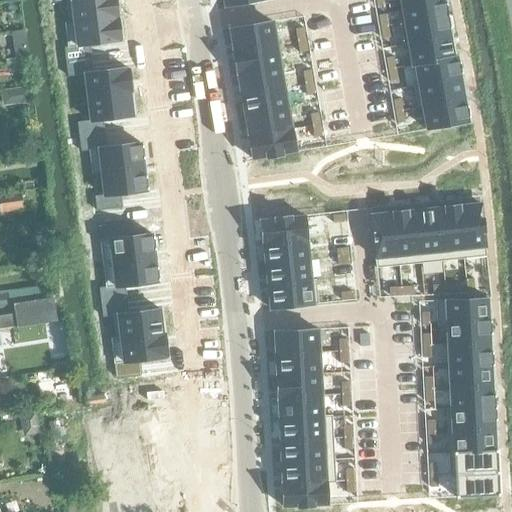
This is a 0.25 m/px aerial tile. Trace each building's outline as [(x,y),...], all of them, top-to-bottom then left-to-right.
[(52,0),(52,1),(63,0),(72,0),(76,23),(117,18),(115,0),(52,0)] [(408,0),(401,1),(405,23),(447,15),(444,0),(408,0)] [(0,15),(18,13),(16,1),(0,3),(0,15)] [(387,14),(379,15),(380,27),(388,26),(387,14)] [(447,15),(405,23),(409,44),(451,37),(447,15)] [(79,48),(64,49),(65,61),(90,58),(88,47),(120,43),(117,18),(76,23),(79,48)] [(273,22),(231,29),(234,52),(277,45),(273,22)] [(388,26),(380,27),(382,39),(390,38),(388,26)] [(303,27),(295,28),(297,40),(305,39),(303,27)] [(12,59),(23,57),(24,57),(22,41),(19,41),(18,31),(6,32),(8,43),(10,43),(12,59)] [(451,37),(409,44),(409,45),(412,45),(415,65),(457,58),(454,36),(451,37)] [(305,39),(297,40),(299,52),(307,51),(305,39)] [(277,45),(234,52),(238,73),(280,66),(277,45)] [(394,57),(386,58),(388,70),(396,69),(394,57)] [(90,58),(65,61),(67,75),(86,73),(89,97),(130,92),(128,68),(91,72),(90,58)] [(457,58),(415,65),(419,86),(461,79),(457,58)] [(280,66),(238,73),(242,94),(284,87),(280,66)] [(396,69),(388,70),(389,82),(397,81),(396,69)] [(311,71),(303,72),(305,84),(312,83),(311,71)] [(461,79),(419,86),(422,107),(465,100),(461,79)] [(312,83),(305,84),(306,96),(314,94),(312,83)] [(284,87),(242,94),(246,116),(288,108),(284,87)] [(18,100),(31,99),(29,88),(17,89),(18,100)] [(92,121),(76,123),(78,136),(103,133),(102,120),(133,116),(130,92),(89,97),(92,121)] [(401,99),(393,100),(395,112),(403,111),(401,99)] [(465,100),(422,107),(426,130),(469,123),(465,100)] [(288,108),(246,116),(249,137),(291,130),(288,108)] [(403,111),(395,112),(397,124),(405,123),(403,111)] [(318,113),(311,114),(312,126),(320,125),(318,113)] [(320,125),(312,126),(314,138),(322,137),(320,125)] [(291,130),(249,137),(253,159),(295,152),(291,130)] [(103,133),(78,136),(80,150),(100,147),(103,172),(143,167),(140,143),(105,147),(103,133)] [(106,196),(94,197),(96,210),(121,207),(119,194),(146,191),(143,167),(103,172),(106,196)] [(0,194),(0,207),(1,212),(23,209),(21,191),(0,194)] [(479,203),(457,205),(462,249),(463,258),(484,255),(484,246),(479,203)] [(457,205),(437,207),(441,251),(442,260),(463,258),(462,249),(457,205)] [(437,207),(415,210),(419,253),(420,262),(442,260),(441,251),(437,207)] [(415,210),(394,212),(399,255),(400,264),(420,262),(419,253),(415,210)] [(394,212),(370,215),(375,258),(376,267),(400,264),(399,255),(394,212)] [(344,214),(332,215),(333,223),(345,222),(344,214)] [(303,216),(261,220),(263,243),(306,238),(303,216)] [(124,224),(98,227),(100,241),(111,240),(114,262),(155,258),(152,235),(125,238),(124,224)] [(306,238),(263,243),(265,264),(308,260),(306,238)] [(348,248),(336,249),(336,257),(348,256),(348,248)] [(348,256),(336,257),(337,265),(349,264),(348,256)] [(116,287),(99,289),(101,303),(126,300),(125,286),(158,282),(155,258),(114,262),(116,287)] [(308,260),(265,264),(268,286),(310,281),(308,260)] [(473,279),(466,279),(467,291),(475,291),(473,279)] [(310,281),(268,286),(270,308),(313,304),(318,303),(315,281),(310,281)] [(457,284),(445,285),(445,293),(457,292),(457,284)] [(445,285),(433,285),(433,293),(445,293),(445,285)] [(413,286),(401,287),(402,295),(414,294),(413,286)] [(401,287),(389,287),(390,295),(402,295),(401,287)] [(352,289),(340,290),(341,298),(353,297),(352,289)] [(445,300),(436,301),(437,324),(447,323),(488,321),(487,298),(445,300)] [(126,300),(101,303),(103,316),(119,314),(122,339),(163,333),(161,309),(128,313),(126,300)] [(16,312),(16,313),(0,315),(0,328),(56,319),(54,306),(16,312)] [(428,313),(420,313),(421,325),(429,325),(428,313)] [(0,346),(65,336),(63,325),(61,321),(0,330),(0,346)] [(488,321),(447,323),(448,345),(490,342),(488,321)] [(317,329),(273,332),(274,354),(318,352),(317,329)] [(125,363),(114,364),(115,378),(141,375),(139,361),(166,358),(163,333),(122,339),(125,363)] [(430,334),(422,334),(423,346),(431,346),(430,334)] [(346,339),(338,340),(339,352),(346,351),(346,339)] [(490,342),(448,345),(449,366),(491,364),(490,342)] [(431,346),(423,346),(423,358),(431,358),(431,346)] [(346,351),(339,352),(339,364),(347,363),(346,351)] [(318,352),(274,354),(276,376),(319,374),(318,352)] [(491,364),(449,366),(450,388),(492,385),(491,364)] [(0,378),(8,377),(7,368),(0,368),(0,378)] [(319,374),(276,376),(277,398),(320,395),(319,374)] [(433,377),(425,378),(425,389),(433,389),(433,377)] [(348,383),(340,383),(341,395),(349,394),(348,383)] [(492,385),(450,388),(451,409),(493,407),(492,385)] [(91,405),(125,399),(123,387),(89,393),(91,405)] [(433,389),(425,389),(426,401),(434,401),(433,389)] [(349,394),(341,395),(342,407),(350,406),(349,394)] [(320,395),(277,398),(278,419),(322,417),(320,395)] [(0,400),(0,415),(10,414),(8,399),(0,400)] [(451,409),(447,409),(448,432),(453,431),(495,429),(493,407),(451,409)] [(39,434),(36,412),(19,415),(23,437),(39,434)] [(322,417),(278,419),(279,441),(323,438),(332,438),(331,416),(322,417)] [(434,421),(427,421),(427,433),(435,432),(434,421)] [(350,426),(342,426),(343,438),(351,438),(350,426)] [(453,431),(448,432),(449,453),(454,453),(496,450),(495,429),(453,431)] [(435,432),(427,433),(428,445),(436,444),(435,432)] [(323,438),(279,441),(281,463),(324,460),(333,459),(332,438),(323,438)] [(351,438),(343,438),(344,450),(352,450),(351,438)] [(454,453),(449,453),(450,474),(455,474),(497,472),(496,450),(454,453)] [(324,460),(281,463),(282,484),(325,482),(335,481),(333,459),(324,460)] [(436,463),(428,464),(429,476),(437,475),(436,463)] [(353,469),(345,469),(346,481),(354,481),(353,469)] [(455,474),(450,474),(452,496),(456,496),(498,494),(497,472),(455,474)] [(437,475),(429,476),(430,488),(438,487),(437,475)] [(354,481),(346,481),(347,493),(355,493),(354,481)] [(325,482),(282,484),(283,507),(327,504),(325,482)]
